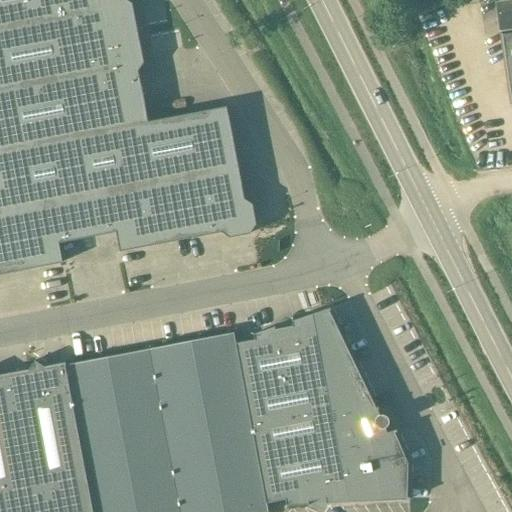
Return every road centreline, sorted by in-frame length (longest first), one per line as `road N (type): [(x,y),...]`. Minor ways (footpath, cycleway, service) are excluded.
road 1 (unclassified): [(0,332),(318,265)]
road 2 (unclassified): [(318,265),(296,175),(186,0)]
road 3 (unclassified): [(469,511),(341,259)]
road 4 (secondary): [(431,220),(322,0)]
road 5 (secondary): [(511,374),(431,220)]
